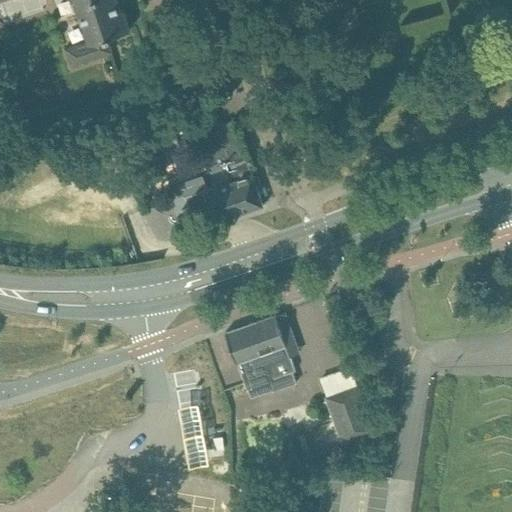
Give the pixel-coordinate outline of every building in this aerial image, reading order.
[(124,12),(121,13),(117,0),(74,0),(88,44),(69,49),(74,65),(112,54),(107,37),(129,30),(124,12)] [(352,18),(345,0),(333,0),(342,22),(352,18)] [(173,124),(196,116),(192,105),(169,113),(173,124)] [(131,131),(140,156),(177,142),(169,118),(131,131)] [(232,215),(263,205),(233,120),(203,130),(208,145),(205,146),(217,182),(206,186),(202,174),(169,185),(180,219),(206,210),(210,220),(217,218),(218,224),(234,219),(232,215)] [(275,314),(225,332),(236,363),(237,362),(246,387),(246,389),(248,389),(251,397),(271,390),(295,381),(292,371),(295,370),(290,356),(289,354),(275,314)] [(342,441),(371,431),(350,367),(320,378),(342,441)]
